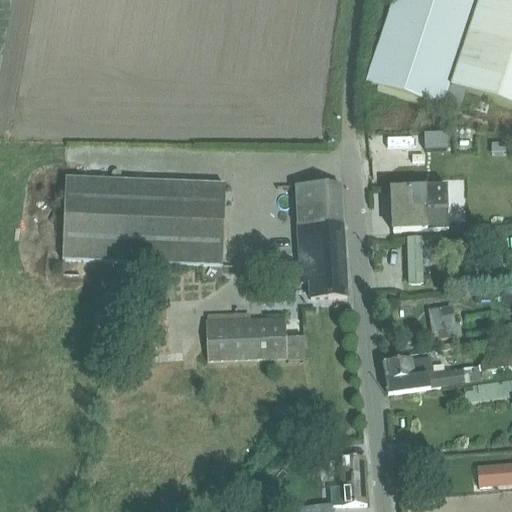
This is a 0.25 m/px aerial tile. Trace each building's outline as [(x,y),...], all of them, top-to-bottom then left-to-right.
[(511,0),(394,0),(366,87),(458,118),(465,97),(511,112),(511,0)] [(423,148),(423,136),(395,136),(395,148),(423,148)] [(501,157),(504,145),(490,142),(488,155),(501,157)] [(225,189),(65,183),(62,281),(80,282),(81,265),(147,268),(222,271),(225,189)] [(295,191),(296,232),(342,229),(340,188),(295,191)] [(393,235),(449,233),(448,192),(391,194),(393,235)] [(308,303),(347,302),(342,229),(296,232),(299,287),(307,287),(308,303)] [(411,288),(423,287),(422,242),(406,241),(408,286),(411,288)] [(490,284),(502,283),(498,244),(486,245),(490,284)] [(433,345),(457,341),(453,310),(428,314),(433,345)] [(285,323),(206,326),(207,366),(286,362),(286,364),(304,363),(304,342),(286,343),(285,323)] [(387,399),(491,383),(491,374),(511,371),(511,360),(480,365),(480,370),(429,377),(427,364),(412,365),(412,363),(383,367),(387,399)] [(465,407),(511,401),(511,384),(463,392),(465,407)] [(329,511),(367,509),(364,462),(356,462),(356,460),(354,460),(354,462),(348,462),(348,454),(338,454),(340,491),(329,492),(329,511)] [(511,467),(478,470),(479,489),(511,486),(511,467)]
